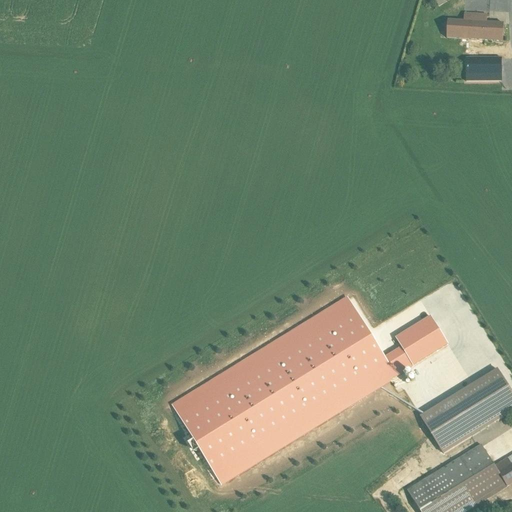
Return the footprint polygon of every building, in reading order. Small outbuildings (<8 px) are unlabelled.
[(502,42),(503,24),(486,23),(486,16),(464,14),(464,22),(447,21),(446,39),(502,42)] [(501,82),(501,59),(465,59),(465,82),(501,82)] [(413,368),(412,367),(400,347),(385,358),(384,358),(353,307),(347,298),(346,298),(172,407),(221,486),(413,368)] [(395,339),(400,347),(412,367),(413,368),(447,346),(448,346),(430,318),(430,317),(395,339)] [(511,394),(497,370),(419,418),(443,456),(511,413),(511,394)] [(419,511),(468,511),(511,485),(511,456),(494,467),(481,446),(407,492),(419,511)]
